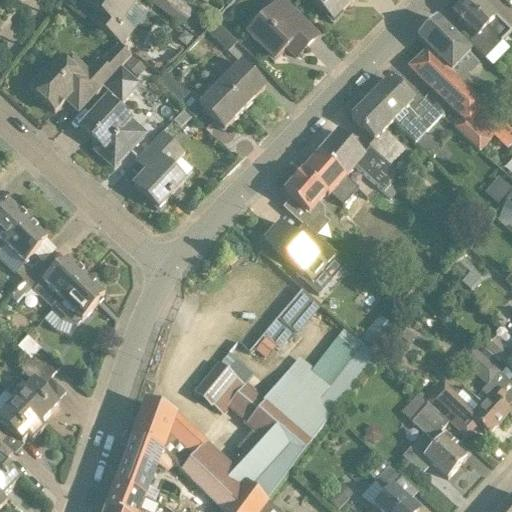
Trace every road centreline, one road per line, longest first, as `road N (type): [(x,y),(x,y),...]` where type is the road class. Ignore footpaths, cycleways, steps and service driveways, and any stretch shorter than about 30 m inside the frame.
road 1 (tertiary): [(165,266),(419,0)]
road 2 (tertiary): [(80,511),(140,319),(165,266)]
road 3 (residential): [(165,266),(0,120)]
